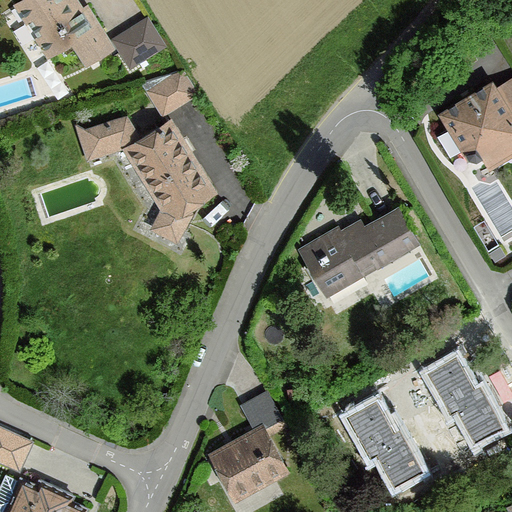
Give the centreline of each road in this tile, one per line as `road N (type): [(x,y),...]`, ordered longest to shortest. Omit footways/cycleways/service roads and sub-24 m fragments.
road 1 (residential): [(159,482),(255,267),(319,152),(353,113),(377,112),(394,126),(511,326)]
road 2 (residential): [(0,406),(159,482)]
road 3 (track): [(369,110),(375,79),(446,0)]
